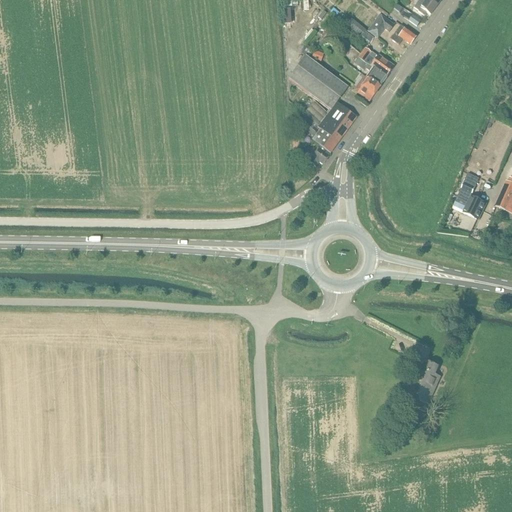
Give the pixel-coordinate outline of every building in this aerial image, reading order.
[(430,16),(437,6),(428,0),(419,0),(413,9),(424,17),(426,13),(430,16)] [(397,5),(393,10),(400,15),(403,10),(397,5)] [(412,16),(408,22),(416,27),(420,21),(412,16)] [(380,17),(369,32),(379,40),(385,31),(389,34),(395,27),(380,17)] [(351,19),(346,25),(360,37),(365,31),(351,19)] [(316,24),(313,29),(324,37),(327,32),(316,24)] [(401,27),(391,41),(398,46),(403,41),(410,46),(416,38),(401,27)] [(304,56),(310,49),(305,46),(300,53),(304,56)] [(366,49),(358,59),(386,79),(394,68),(386,62),(379,56),(375,61),(370,57),(372,54),(366,49)] [(315,52),(312,62),(320,65),(323,54),(315,52)] [(313,141),(319,146),(330,154),(338,143),(337,143),(356,118),(336,104),(347,90),(339,84),(305,58),(289,79),(331,112),(319,128),(321,131),(313,141)] [(367,79),(368,80),(380,88),(386,79),(358,59),(354,65),(364,72),(366,69),(371,73),(367,79)] [(368,80),(363,87),(359,85),(355,90),(359,93),(362,95),(361,97),(369,103),(380,88),(368,80)] [(295,122),(314,138),(320,131),(301,115),(295,122)] [(312,154),(311,156),(307,161),(316,168),(319,163),(323,166),(329,157),(328,157),(330,154),(319,146),(313,155),(312,154)] [(468,175),(458,198),(469,202),(478,180),(468,175)] [(495,207),(511,214),(511,184),(506,182),(495,207)] [(486,205),(483,203),(473,199),(465,214),(478,221),(486,205)] [(427,363),(411,397),(428,405),(440,378),(434,375),(438,368),(427,363)]
